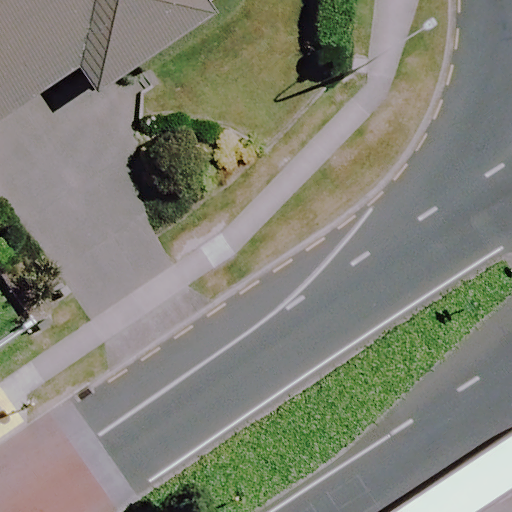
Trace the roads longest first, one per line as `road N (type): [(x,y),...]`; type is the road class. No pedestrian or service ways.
road 1 (secondary): [(28,511),(511,210)]
road 2 (secondary): [(511,399),(337,511)]
